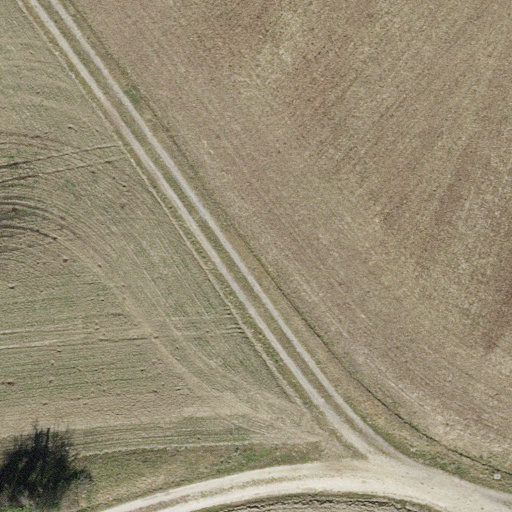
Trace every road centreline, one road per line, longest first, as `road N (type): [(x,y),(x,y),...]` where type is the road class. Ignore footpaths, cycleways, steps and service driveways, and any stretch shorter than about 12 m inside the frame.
road 1 (track): [(397,485),(345,429),(47,0)]
road 2 (track): [(473,511),(397,485),(280,489),(193,511)]
